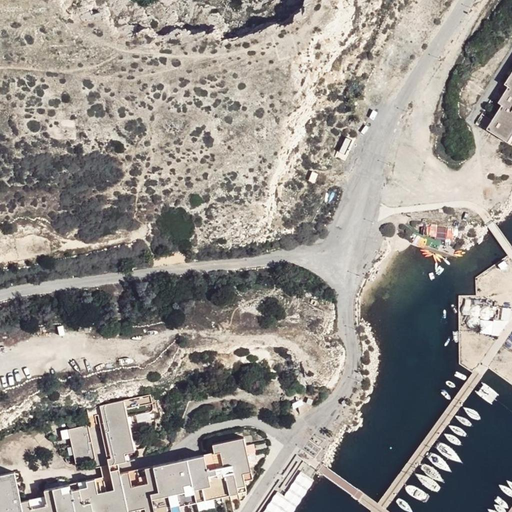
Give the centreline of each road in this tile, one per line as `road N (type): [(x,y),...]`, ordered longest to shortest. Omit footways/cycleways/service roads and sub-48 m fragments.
road 1 (unclassified): [(0,295),(350,252)]
road 2 (unclassified): [(350,252),(346,382),(248,511)]
road 3 (unclassified): [(463,0),(380,134),(350,252)]
